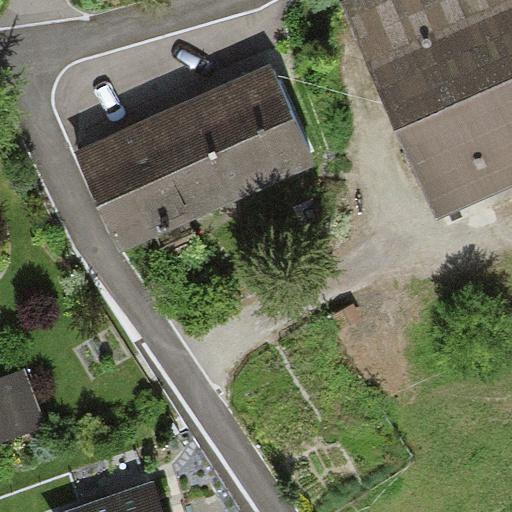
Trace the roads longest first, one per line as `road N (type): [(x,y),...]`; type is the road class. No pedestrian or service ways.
road 1 (residential): [(273,511),(155,348),(76,189),(35,50)]
road 2 (residential): [(35,50),(209,0)]
